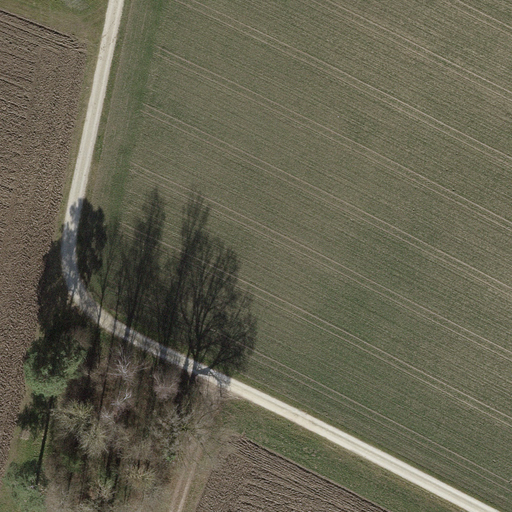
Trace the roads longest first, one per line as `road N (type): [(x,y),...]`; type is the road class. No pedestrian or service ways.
road 1 (track): [(480,511),(105,323),(79,296),(56,253),(110,0)]
road 2 (track): [(175,511),(219,380)]
